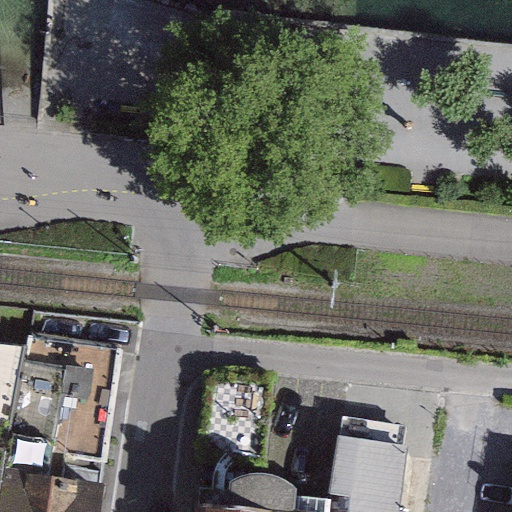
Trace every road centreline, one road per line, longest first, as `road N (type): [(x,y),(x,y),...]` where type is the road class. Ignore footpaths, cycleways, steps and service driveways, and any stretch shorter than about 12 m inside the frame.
road 1 (residential): [(511,379),(168,347)]
road 2 (residential): [(142,511),(168,347)]
road 3 (residential): [(168,347),(177,296),(171,193)]
